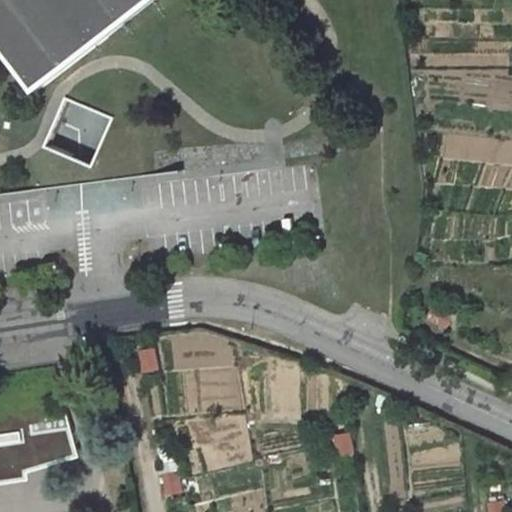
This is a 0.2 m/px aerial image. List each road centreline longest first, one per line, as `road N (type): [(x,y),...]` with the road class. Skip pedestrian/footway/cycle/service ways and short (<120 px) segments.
road 1 (unclassified): [(0,324),(178,303),(249,305),(511,422)]
road 2 (unknown): [(157,511),(117,310)]
